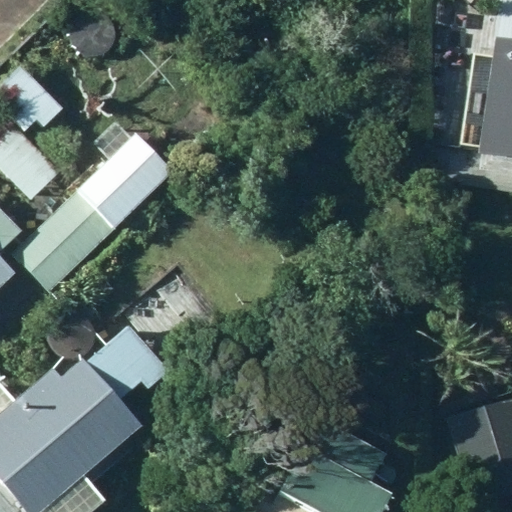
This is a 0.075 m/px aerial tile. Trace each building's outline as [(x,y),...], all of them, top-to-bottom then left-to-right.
[(511,151),(511,0),(497,0),(479,147),(511,151)] [(60,104),(19,62),(0,81),(0,102),(23,126),(37,113),(44,120),(60,104)] [(215,120),(192,140),(204,154),(227,134),(215,120)] [(57,169),(15,127),(0,141),(0,164),(32,195),(57,169)] [(49,287),(173,166),(134,128),(76,186),(78,189),(14,253),(49,287)] [(0,281),(14,267),(0,252),(0,243),(19,226),(0,206),(0,281)] [(80,472),(140,423),(116,394),(154,364),(124,328),(85,361),(82,358),(60,375),(53,367),(14,399),(0,382),(0,475),(29,511),(84,511),(102,497),(80,472)] [(511,395),(447,417),(475,502),(511,490),(511,395)] [(376,511),(388,490),(368,479),(383,449),(318,416),(281,491),(322,511),(376,511)]
